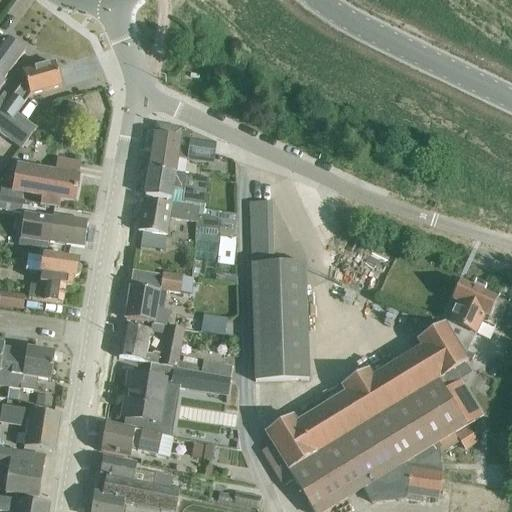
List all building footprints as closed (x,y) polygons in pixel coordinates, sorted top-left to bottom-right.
[(0,91),(5,84),(4,83),(25,54),(19,49),(19,45),(13,41),(10,42),(6,40),(0,48),(0,91)] [(4,94),(0,99),(0,136),(1,135),(22,151),(37,131),(17,116),(31,97),(61,89),(55,66),(23,74),(26,82),(12,100),(4,94)] [(63,115),(77,121),(82,110),(68,104),(63,115)] [(155,126),(148,173),(174,176),(177,155),(187,157),(187,162),(212,166),(216,145),(181,130),(155,126)] [(0,189),(0,199),(20,203),(22,194),(43,198),(41,206),(58,209),(59,202),(74,204),(80,166),(57,162),(55,176),(47,174),(16,169),(15,177),(13,190),(0,188),(0,190),(0,189)] [(174,176),(148,173),(144,198),(170,202),(172,192),(182,193),(181,203),(204,207),(208,181),(174,176)] [(0,199),(0,211),(20,215),(22,203),(20,203),(0,199)] [(143,203),(138,234),(143,235),(141,249),(164,251),(166,238),(169,220),(195,224),(197,211),(143,203)] [(271,204),(249,205),(255,384),(307,382),(304,265),(273,266),(271,204)] [(195,224),(194,230),(218,234),(220,221),(198,217),(199,212),(197,211),(195,224)] [(20,240),(19,247),(48,251),(49,245),(83,250),(87,224),(51,218),(51,222),(23,218),(20,240)] [(28,256),(25,272),(41,275),(40,284),(38,284),(38,288),(30,287),(28,300),(62,305),(65,289),(67,289),(68,280),(74,281),(75,278),(79,276),(80,269),(76,266),(76,263),(44,258),(44,259),(28,256)] [(381,282),(390,267),(379,260),(370,275),(381,282)] [(132,275),(125,322),(126,323),(167,330),(170,314),(162,313),(165,294),(179,297),(181,290),(182,279),(162,276),(161,280),(132,275)] [(447,325),(442,328),(462,361),(473,337),(474,337),(481,323),(490,328),(492,322),(499,325),(506,308),(493,302),(494,301),(459,286),(451,304),(456,306),(447,325)] [(0,306),(21,310),(23,299),(0,295),(0,306)] [(119,361),(149,367),(176,373),(183,333),(182,333),(126,323),(119,361)] [(293,482),(311,511),(329,511),(362,492),(370,488),(377,483),(405,466),(439,446),(453,437),(464,430),(436,384),(465,366),(462,361),(442,328),(416,344),(420,351),(371,380),(367,373),(340,389),(344,396),(295,426),(291,419),(264,435),(271,447),(260,453),(282,489),(293,482)] [(0,386),(8,388),(14,353),(3,351),(4,347),(0,345),(0,386)] [(14,353),(8,388),(19,390),(35,393),(37,380),(50,383),(55,354),(27,350),(26,355),(14,353)] [(232,369),(203,364),(201,377),(230,381),(232,369)] [(130,376),(122,419),(126,420),(124,430),(146,435),(154,436),(156,425),(159,408),(162,408),(166,387),(188,391),(187,392),(226,399),(229,382),(176,373),(149,367),(147,380),(130,376)] [(9,391),(7,400),(15,401),(16,392),(9,391)] [(38,397),(36,405),(51,407),(52,399),(38,397)] [(0,408),(0,422),(0,423),(0,424),(19,427),(19,429),(27,430),(24,449),(54,453),(60,416),(3,408),(3,409),(0,408)] [(105,427),(102,454),(129,459),(131,452),(157,458),(158,453),(161,438),(154,436),(146,435),(124,430),(105,427)] [(465,452),(476,445),(468,430),(456,437),(465,452)] [(453,437),(439,446),(443,454),(458,445),(453,437)] [(193,458),(201,459),(203,447),(195,446),(193,458)] [(0,466),(10,468),(6,496),(37,501),(44,459),(0,451),(0,466)] [(99,469),(98,476),(100,478),(100,481),(106,482),(132,486),(152,491),(156,474),(135,471),(136,466),(104,460),(102,467),(99,469)] [(370,488),(362,492),(370,505),(405,502),(406,492),(409,474),(405,466),(377,483),(370,488)] [(406,492),(405,502),(420,504),(421,500),(437,502),(441,475),(410,469),(409,474),(406,492)] [(95,497),(92,511),(123,511),(125,507),(149,511),(175,511),(178,498),(106,484),(103,498),(95,497)] [(220,494),(218,503),(234,507),(236,498),(220,494)] [(258,511),(260,501),(237,496),(236,498),(234,507),(258,511)] [(48,511),(49,507),(0,498),(0,511),(48,511)]
